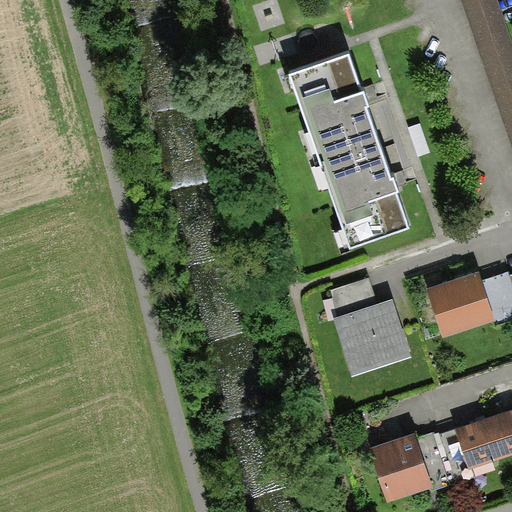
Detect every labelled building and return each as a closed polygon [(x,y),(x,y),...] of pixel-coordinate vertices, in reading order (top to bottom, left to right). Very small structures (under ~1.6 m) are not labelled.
[(511,50),(494,0),(459,0),(511,150),(511,50)] [(353,55),(290,76),(346,245),(410,223),(353,55)] [(511,282),(508,270),(434,290),(447,336),(511,317),(511,282)] [(369,277),(327,289),(354,375),(414,356),(397,301),(378,307),(369,277)] [(511,413),(459,430),(471,467),(511,453),(511,413)] [(416,437),(373,450),(387,499),(431,486),(416,437)]
